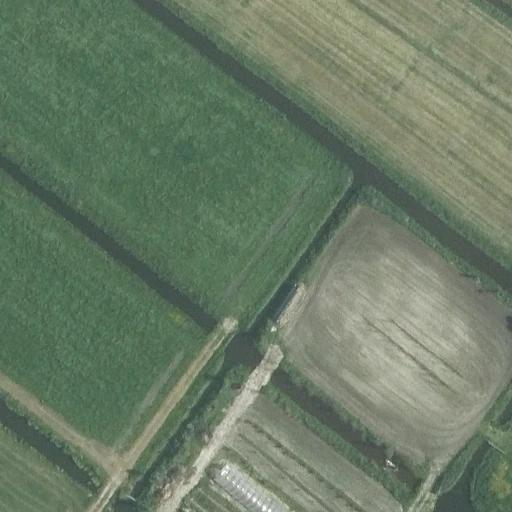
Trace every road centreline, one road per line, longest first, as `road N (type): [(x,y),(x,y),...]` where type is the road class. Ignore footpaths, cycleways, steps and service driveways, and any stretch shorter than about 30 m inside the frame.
road 1 (track): [(178,0),(511,253)]
road 2 (track): [(0,381),(118,478)]
